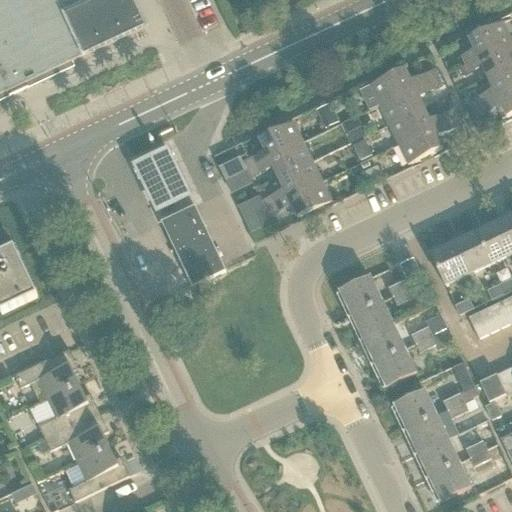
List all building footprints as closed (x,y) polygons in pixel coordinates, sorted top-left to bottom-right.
[(0,0),(0,97),(87,57),(145,30),(136,11),(137,10),(132,0),(0,0)] [(475,53),(462,59),(466,66),(511,44),(511,43),(503,24),(469,40),(475,53)] [(469,75),(482,69),(488,80),(511,68),(511,44),(466,66),(469,75)] [(494,92),(470,104),(473,111),(511,92),(511,68),(488,80),(494,92)] [(435,72),(423,77),(411,84),(405,71),(371,87),(381,107),(438,79),(435,72)] [(381,107),(386,118),(390,127),(424,111),(418,99),(442,87),(438,79),(381,107)] [(478,120),(488,115),(502,108),(507,120),(511,117),(511,92),(473,111),(478,120)] [(424,111),(390,127),(400,146),(456,119),(453,112),(430,123),(424,111)] [(357,118),(344,125),(353,144),(367,137),(357,118)] [(409,167),(443,150),(437,139),(460,127),(456,119),(400,146),(409,167)] [(265,153),(242,164),(246,172),(303,145),(293,125),(259,141),(265,153)] [(312,164),(303,145),(246,172),(250,180),(263,173),(264,174),(273,169),(279,180),(312,164)] [(169,151),(133,169),(158,218),(193,201),(169,151)] [(322,184),(312,164),(279,180),(285,192),(262,203),(259,198),(238,208),(244,221),(265,211),(322,184)] [(331,204),(322,184),(265,211),(269,220),(292,209),(298,220),(331,204)] [(195,207),(161,224),(193,289),(226,273),(195,207)] [(511,250),(511,217),(509,218),(507,214),(497,219),(499,223),(511,250)] [(492,267),(511,257),(511,250),(499,223),(487,229),(485,225),(474,230),(476,234),(492,267)] [(452,241),(469,278),(492,267),(476,234),(464,240),(462,236),(452,241)] [(446,289),(469,278),(452,241),(451,241),(453,245),(441,251),(439,247),(429,252),(446,289)] [(0,312),(1,312),(2,316),(38,299),(19,258),(4,266),(0,257),(0,312)] [(390,290),(394,298),(411,290),(411,289),(424,283),(413,260),(400,266),(408,282),(390,290)] [(371,280),(340,294),(352,318),(382,304),(371,280)] [(511,280),(501,286),(506,295),(511,292),(511,280)] [(488,292),(493,301),(506,295),(501,286),(488,292)] [(394,298),(398,308),(416,300),(411,290),(394,298)] [(511,326),(511,299),(502,305),(511,326)] [(461,317),(476,310),(471,300),(457,307),(461,317)] [(352,318),(363,342),(394,328),(382,304),(352,318)] [(501,331),(511,326),(502,305),(491,310),(501,331)] [(490,337),(501,331),(491,310),(480,315),(490,337)] [(479,342),(490,337),(480,315),(469,320),(479,342)] [(375,366),(405,352),(394,328),(363,342),(375,366)] [(413,337),(417,346),(434,338),(430,329),(413,337)] [(417,346),(421,354),(437,347),(439,352),(455,345),(448,331),(434,338),(417,346)] [(80,371),(70,352),(15,378),(21,391),(39,382),(48,401),(80,386),(74,374),(80,371)] [(375,366),(387,390),(417,376),(405,352),(375,366)] [(511,395),(511,380),(508,372),(497,377),(507,398),(511,395)] [(507,397),(497,377),(480,385),(490,405),(507,397)] [(86,399),(80,386),(48,401),(58,420),(39,429),(45,441),(100,415),(91,396),(86,399)] [(395,408),(407,432),(437,418),(425,393),(395,408)] [(444,404),(448,413),(466,405),(462,396),(444,404)] [(475,400),(466,405),(470,413),(479,409),(475,400)] [(466,405),(448,413),(453,422),(470,413),(466,405)] [(496,405),(485,410),(492,423),(502,418),(496,405)] [(110,434),(100,415),(45,441),(46,443),(51,452),(51,454),(69,445),(78,464),(110,449),(104,436),(110,434)] [(437,418),(407,432),(418,456),(448,442),(437,418)] [(501,441),(507,455),(511,452),(511,439),(510,436),(501,441)] [(418,456),(430,480),(460,466),(448,442),(418,456)] [(46,443),(39,446),(43,455),(51,452),(46,443)] [(467,451),(471,460),(488,452),(484,443),(467,451)] [(69,492),(76,505),(131,478),(122,459),(116,461),(110,449),(78,464),(88,483),(69,492)] [(488,452),(471,460),(475,468),(492,461),(488,452)] [(430,480),(441,504),(471,490),(460,466),(430,480)]
